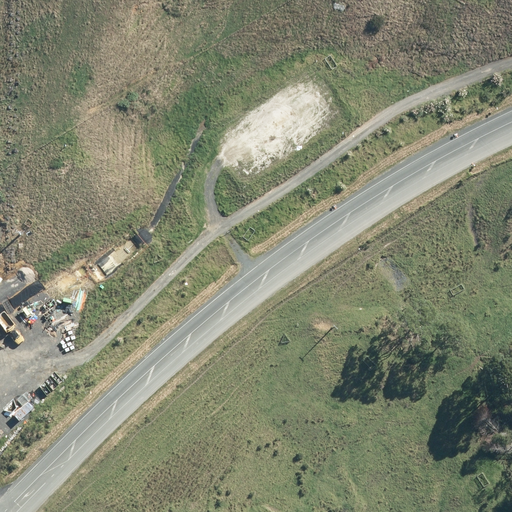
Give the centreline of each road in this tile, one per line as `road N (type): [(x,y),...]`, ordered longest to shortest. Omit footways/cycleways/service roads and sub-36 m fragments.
road 1 (trunk): [(0,487),(317,216),(511,83)]
road 2 (trunk): [(511,107),(265,286),(12,511)]
road 3 (unclassified): [(2,511),(263,279),(439,161),(511,127)]
road 4 (track): [(0,420),(31,407),(224,228),(400,109),(511,64)]
road 5 (track): [(263,279),(208,194),(214,172)]
